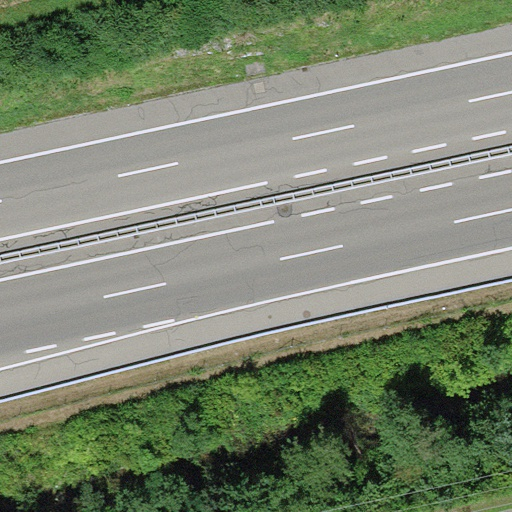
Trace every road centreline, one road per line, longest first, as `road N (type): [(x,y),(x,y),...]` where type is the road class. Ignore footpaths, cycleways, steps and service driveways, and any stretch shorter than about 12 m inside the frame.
road 1 (motorway): [(0,319),(511,210)]
road 2 (motorway): [(511,89),(0,197)]
